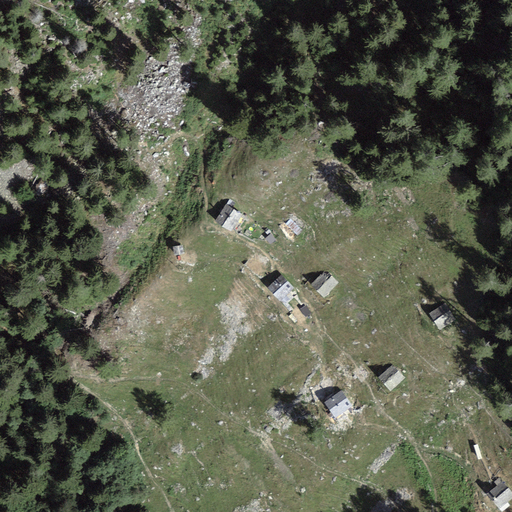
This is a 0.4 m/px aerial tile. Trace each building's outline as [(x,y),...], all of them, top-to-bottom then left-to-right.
[(240,216),(226,208),(217,224),(230,232),(240,216)] [(325,272),(314,282),(323,293),(335,283),(325,272)] [(281,276),(269,286),(280,298),(292,287),(281,276)] [(453,319),(445,305),(431,313),(439,326),(453,319)] [(392,366),(381,376),(390,387),(402,378),(392,366)] [(341,392),(327,401),(336,415),(350,406),(341,392)] [(511,494),(503,483),(489,494),(499,507),(511,496),(511,494)]
